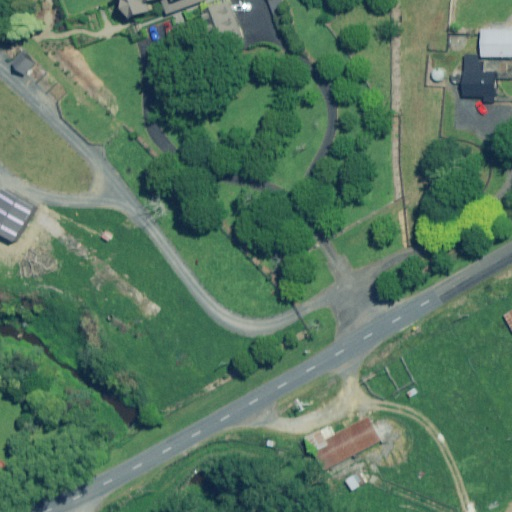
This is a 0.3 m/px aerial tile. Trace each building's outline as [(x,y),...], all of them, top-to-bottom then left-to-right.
[(130,0),(138,19),(159,11),(156,3),(165,0),(171,16),(185,10),(211,0),(130,0)] [(244,31),(231,0),(230,0),(206,9),(218,40),(244,31)] [(349,0),(337,0),(343,12),(353,7),(349,0)] [(511,29),(486,29),(484,56),(511,56),(511,29)] [(453,63),(453,73),(466,74),(466,64),(453,63)] [(497,102),(498,73),(468,72),(467,96),(487,97),(486,102),(497,102)] [(457,91),(447,91),(445,134),(454,138),(473,139),(474,139),(475,138),(476,138),(477,138),(478,137),(479,136),(479,135),(479,134),(480,133),(480,132),(479,131),(479,130),(479,129),(478,128),(477,127),(476,127),(475,126),(474,126),(458,126),(457,91)] [(427,104),(426,105),(426,108),(426,110),(427,112),(427,113),(428,114),(430,115),(431,116),(432,116),(434,117),(435,117),(437,117),(438,116),(440,115),(441,114),(442,113),(443,112),(443,111),(444,109),(444,108),(443,106),(443,105),(442,103),(441,102),(440,101),(439,100),(437,100),(436,99),(434,99),(433,99),(431,100),(430,101),(429,102),(428,103),(427,104)] [(334,445),(318,453),(328,472),(385,443),(372,418),(337,436),(330,439),(334,445)] [(330,439),(337,436),(332,427),(310,438),(318,453),(334,445),(330,439)]
